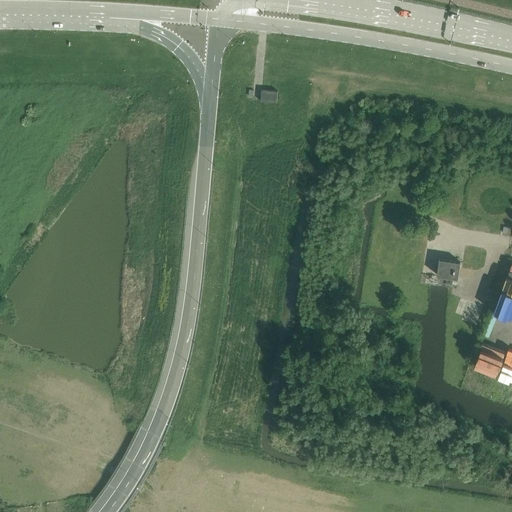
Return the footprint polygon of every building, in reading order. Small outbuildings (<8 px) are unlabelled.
[(277,103),(278,91),(262,90),(261,101),(277,103)] [(383,265),(385,248),(393,249),(392,255),(410,257),(411,244),(404,243),(404,241),(400,241),(400,243),(376,239),(373,264),(383,265)] [(437,275),(459,278),(472,280),(474,266),(461,264),(461,262),(440,259),(437,275)] [(486,301),(478,323),(483,325),(491,303),(486,301)] [(511,351),(483,342),(475,366),(511,377),(511,351)]
